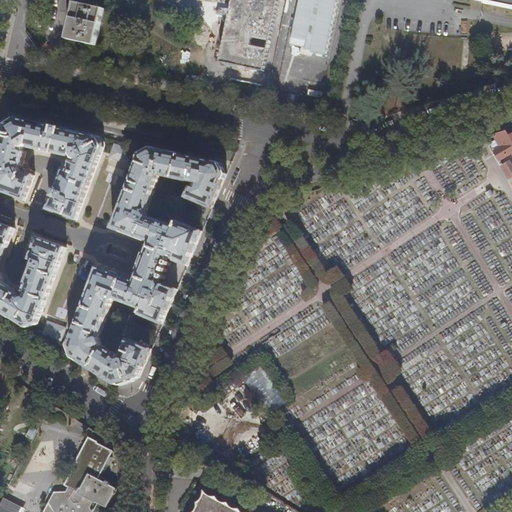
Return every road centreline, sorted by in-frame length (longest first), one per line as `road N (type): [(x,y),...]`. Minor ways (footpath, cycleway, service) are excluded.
road 1 (residential): [(146,430),(269,128)]
road 2 (residential): [(0,69),(269,128)]
road 3 (residential): [(146,430),(0,336)]
road 4 (residential): [(372,157),(511,114)]
